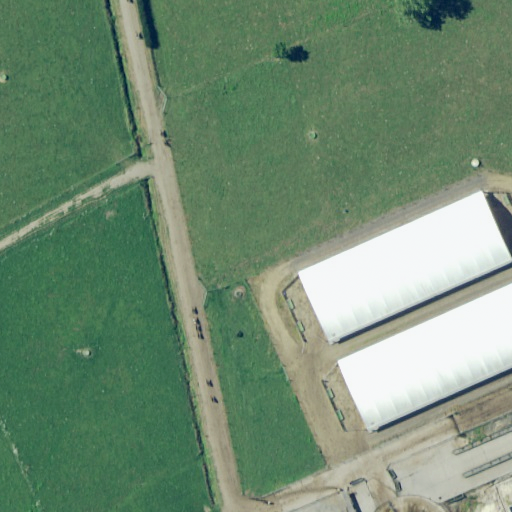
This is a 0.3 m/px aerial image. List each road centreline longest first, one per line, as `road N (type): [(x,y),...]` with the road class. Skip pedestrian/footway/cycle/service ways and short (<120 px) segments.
road 1 (track): [(128,0),(235,511)]
road 2 (track): [(258,511),(511,398)]
